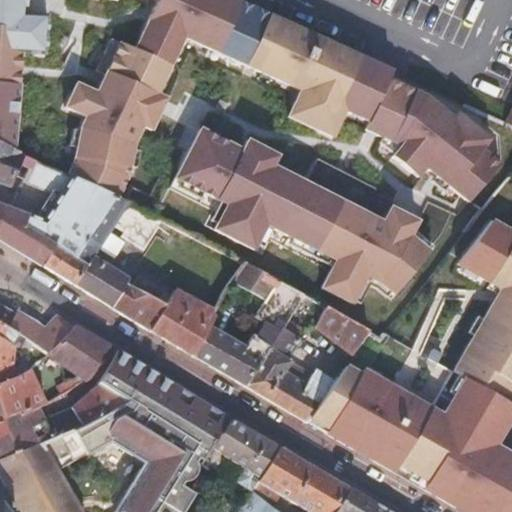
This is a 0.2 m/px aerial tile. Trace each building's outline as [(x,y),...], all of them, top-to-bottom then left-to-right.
[(0,0),(0,144),(12,150),(17,75),(18,69),(18,62),(19,53),(41,55),(44,16),(21,15),(22,0),(0,0)] [(105,193),(118,199),(128,179),(134,146),(135,146),(143,128),(152,132),(159,117),(162,109),(166,100),(158,96),(182,42),(296,95),(285,121),(330,139),(336,142),(347,117),(365,126),(361,135),(363,136),(368,138),(376,142),(394,151),(385,161),(406,178),(414,168),(427,179),(431,183),(438,188),(450,198),(458,204),(462,207),(493,169),(485,162),(476,155),(484,145),(451,117),(446,122),(421,101),(391,87),(384,84),(390,71),(377,65),(360,57),(265,14),(264,14),(251,8),(243,5),(232,0),(140,0),(148,3),(155,7),(148,22),(135,51),(111,41),(97,71),(96,72),(105,76),(103,82),(101,86),(97,94),(77,85),(66,109),(86,118),(81,129),(74,162),(68,176),(105,193)] [(237,145),(201,128),(193,143),(188,154),(173,183),(171,186),(221,212),(210,233),(255,257),(268,234),(336,272),(326,291),(363,311),(375,289),(397,301),(434,250),(431,248),(416,237),(423,224),(420,222),(398,211),(391,207),(382,226),(361,215),(306,185),(280,170),(288,156),(252,137),(244,133),(237,145)] [(12,150),(0,144),(0,185),(10,189),(17,172),(24,175),(30,159),(12,150)] [(32,217),(26,231),(89,268),(94,257),(114,226),(115,227),(124,232),(121,237),(142,250),(160,220),(126,203),(105,193),(33,160),(30,159),(24,175),(21,181),(50,193),(41,208),(39,212),(41,217),(44,219),(43,221),(32,217)] [(319,162),(306,185),(361,215),(374,190),(348,177),(333,169),(319,162)] [(17,172),(10,189),(17,191),(21,181),(24,175),(17,172)] [(79,289),(89,268),(26,231),(32,217),(27,215),(10,208),(0,204),(0,240),(34,262),(42,267),(79,289)] [(511,229),(485,221),(451,276),(478,291),(483,294),(478,302),(444,365),(449,367),(505,399),(511,402),(511,229)] [(94,257),(79,289),(81,291),(111,309),(114,311),(131,280),(129,278),(94,257)] [(244,264),(231,284),(263,302),(271,289),(276,281),(244,264)] [(137,276),(134,282),(131,280),(114,311),(116,313),(147,332),(170,294),(137,276)] [(280,329),(282,330),(298,306),(317,321),(325,308),(278,282),(255,318),(262,322),(279,331),(280,329)] [(170,294),(147,332),(167,343),(192,358),(209,326),(215,316),(210,314),(212,310),(173,289),(170,294)] [(7,326),(15,313),(0,304),(0,342),(14,348),(20,352),(21,351),(26,339),(7,326)] [(317,321),(312,328),(349,355),(367,331),(325,308),(317,321)] [(32,344),(48,356),(74,326),(55,315),(48,323),(44,327),(17,310),(15,313),(7,326),(26,339),(32,344)] [(247,348),(209,326),(192,358),(245,389),(269,348),(279,331),(262,322),(247,348)] [(74,326),(48,356),(84,382),(91,377),(102,361),(99,359),(108,346),(91,337),(74,326)] [(307,421),(328,386),(310,374),(305,383),(285,372),(291,362),(289,361),(298,345),(297,339),(282,330),(280,329),(279,331),(269,348),(245,389),(307,421)] [(32,344),(26,339),(21,351),(28,355),(32,344)] [(0,383),(18,376),(16,370),(11,369),(14,348),(0,342),(0,383)] [(108,346),(99,359),(102,361),(91,377),(98,381),(116,351),(112,348),(108,346)] [(96,385),(125,402),(159,423),(181,391),(182,390),(116,351),(98,381),(96,385)] [(291,362),(285,372),(305,383),(310,374),(291,362)] [(340,366),(328,386),(307,421),(314,425),(325,431),(357,376),(340,366)] [(449,504),(464,511),(469,511),(502,449),(511,430),(511,402),(505,399),(449,367),(446,372),(428,405),(397,387),(392,385),(368,371),(362,368),(357,376),(325,431),(364,454),(449,504)] [(0,383),(0,420),(38,406),(45,403),(30,371),(18,376),(0,383)] [(57,387),(61,395),(70,390),(66,383),(57,387)] [(70,408),(80,426),(125,402),(96,385),(70,408)] [(159,423),(209,452),(211,448),(229,420),(181,391),(159,423)] [(209,452),(159,423),(125,402),(80,426),(66,433),(0,459),(0,479),(6,490),(14,504),(17,511),(81,511),(67,487),(56,469),(90,455),(113,446),(123,452),(142,463),(110,511),(183,511),(194,497),(181,488),(183,485),(186,485),(188,485),(191,484),(194,482),(196,480),(197,479),(198,476),(198,471),(198,469),(196,465),(198,462),(201,464),(209,452)] [(42,418),(38,406),(0,420),(0,459),(66,433),(80,426),(70,408),(42,418)] [(280,449),(229,420),(211,448),(221,454),(245,469),(261,478),(280,449)] [(201,464),(199,465),(208,472),(221,454),(211,448),(209,452),(201,464)] [(329,511),(346,487),(280,449),(261,478),(257,483),(307,511),(306,511),(276,511),(250,492),(245,500),(234,510),(236,511),(329,511)] [(511,511),(511,453),(502,449),(469,511),(511,511)] [(261,478),(245,469),(237,481),(252,490),(257,483),(261,478)] [(388,511),(346,487),(329,511),(388,511)]
